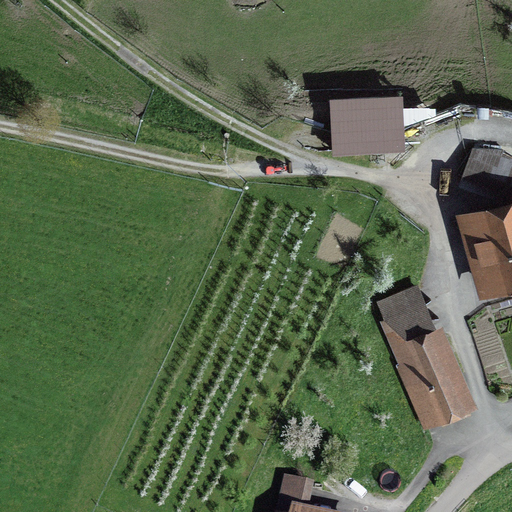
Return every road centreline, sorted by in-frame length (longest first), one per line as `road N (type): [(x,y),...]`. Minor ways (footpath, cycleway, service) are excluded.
road 1 (track): [(55,0),(224,121),(435,200)]
road 2 (track): [(343,168),(226,171),(0,124)]
